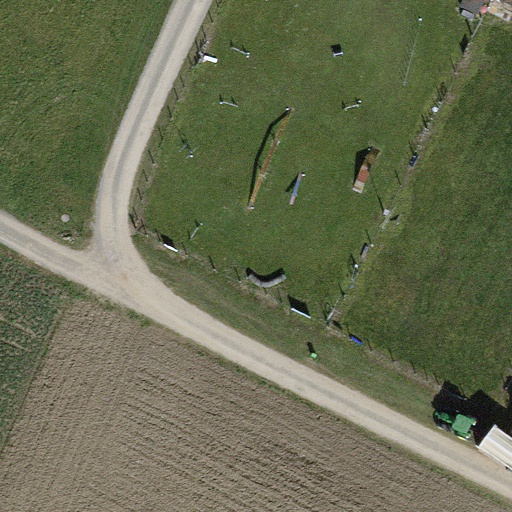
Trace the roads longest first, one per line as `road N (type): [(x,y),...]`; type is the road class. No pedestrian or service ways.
road 1 (track): [(121,290),(511,490)]
road 2 (track): [(121,290),(119,188),(210,0)]
road 3 (track): [(0,227),(121,290)]
